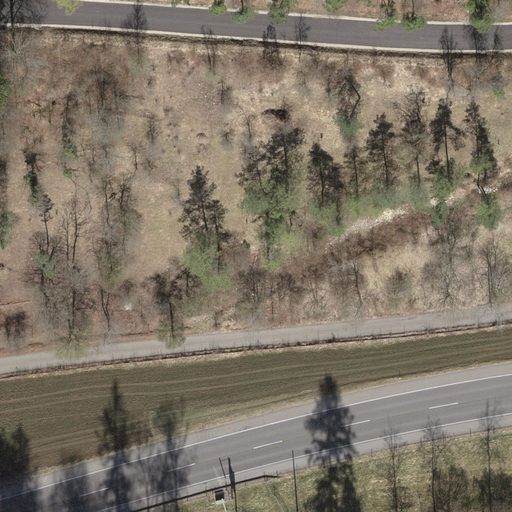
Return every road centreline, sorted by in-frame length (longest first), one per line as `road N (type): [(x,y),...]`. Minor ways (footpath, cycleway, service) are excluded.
road 1 (tertiary): [(511,310),(0,371)]
road 2 (unclassified): [(511,41),(0,18)]
road 3 (trunk): [(23,511),(288,440),(511,394)]
